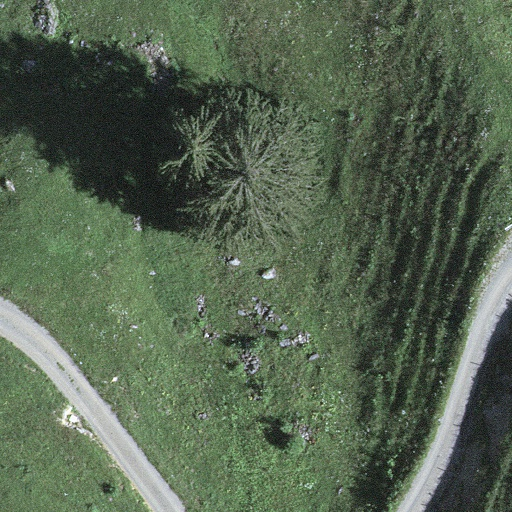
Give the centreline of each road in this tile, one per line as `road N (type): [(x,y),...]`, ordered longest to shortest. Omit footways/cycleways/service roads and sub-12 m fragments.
road 1 (track): [(511,269),(416,511)]
road 2 (track): [(163,511),(31,348),(0,324)]
